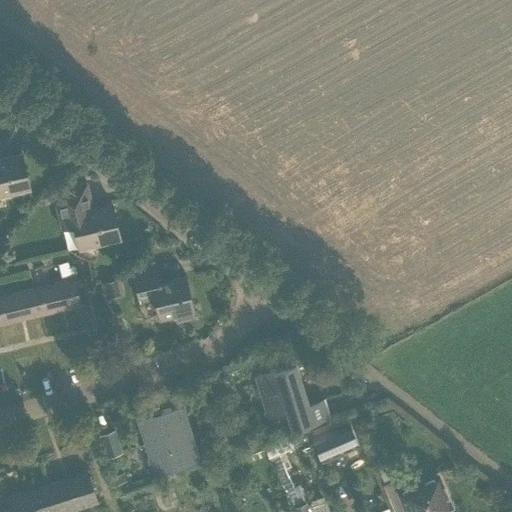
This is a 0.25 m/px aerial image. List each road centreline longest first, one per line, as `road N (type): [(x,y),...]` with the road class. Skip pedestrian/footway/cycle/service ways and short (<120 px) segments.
road 1 (residential): [(0,84),(263,297)]
road 2 (residential): [(263,297),(511,487)]
road 3 (residential): [(0,421),(201,356),(223,344),(263,297)]
